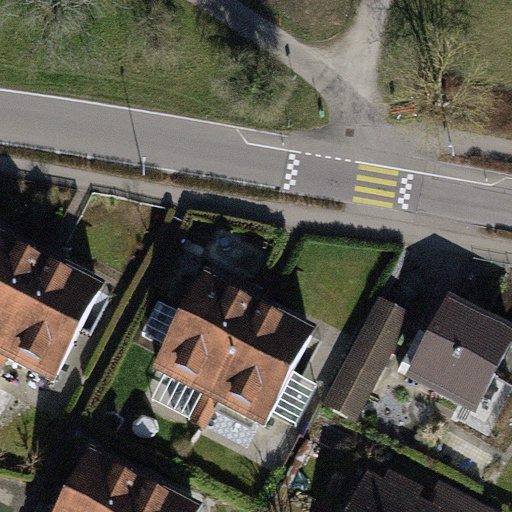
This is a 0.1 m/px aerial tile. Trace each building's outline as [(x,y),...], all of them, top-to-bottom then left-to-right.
[(108,288),(0,236),(0,362),(59,390),(108,288)] [(213,281),(162,377),(270,434),(321,338),(213,281)] [(511,366),(511,329),(456,300),(453,305),(439,297),(403,365),(415,372),(407,387),(480,426),(511,366)] [(412,319),(380,302),(322,410),(354,428),(412,319)] [(68,511),(192,511),(98,460),(68,511)] [(373,477),(354,511),(502,511),(441,481),(435,494),(395,473),(389,485),(373,477)]
